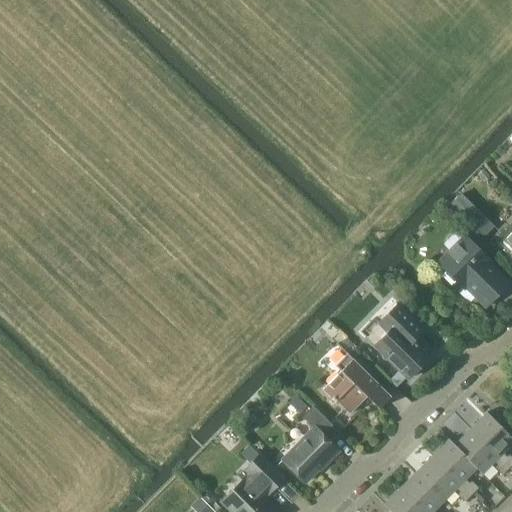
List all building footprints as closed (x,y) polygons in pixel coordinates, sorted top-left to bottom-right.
[(486,232),(496,223),(485,211),(475,220),(486,232)] [(496,233),(488,241),(508,261),(511,256),(511,224),(500,229),(496,233)] [(486,306),(508,284),(489,265),(490,263),(464,237),(440,263),(466,288),(467,287),(486,306)] [(409,379),(432,356),(415,340),(424,331),(398,305),(380,323),(389,332),(375,346),(409,379)] [(380,409),(392,397),(348,354),(336,366),(341,371),(323,390),(335,402),(337,400),(351,415),(368,397),(380,409)] [(307,482),(338,450),(323,436),(333,426),(314,407),(303,418),(314,429),(284,460),(307,482)] [(470,430),(510,469),(511,467),(511,456),(511,455),(507,456),(503,452),(511,443),(511,438),(487,414),(470,430)] [(503,476),(510,469),(470,430),(456,445),(454,446),(477,468),(477,469),(482,474),(494,463),(497,466),(496,469),(503,476)] [(454,446),(456,445),(449,439),(433,456),(472,495),(478,488),(472,482),(469,483),(466,480),(477,469),(477,468),(454,446)] [(232,511),(277,511),(278,511),(264,499),(284,479),(260,455),(240,476),(244,480),(223,502),(232,511)] [(465,502),(472,495),(433,456),(416,473),(445,501),(456,490),(459,493),(459,496),(465,502)] [(434,511),(445,501),(416,473),(401,489),(424,511),(434,511)] [(424,511),(401,489),(384,506),(390,511),(391,511),(392,511),(424,511)] [(191,507),(195,511),(214,511),(200,497),(191,507)]
